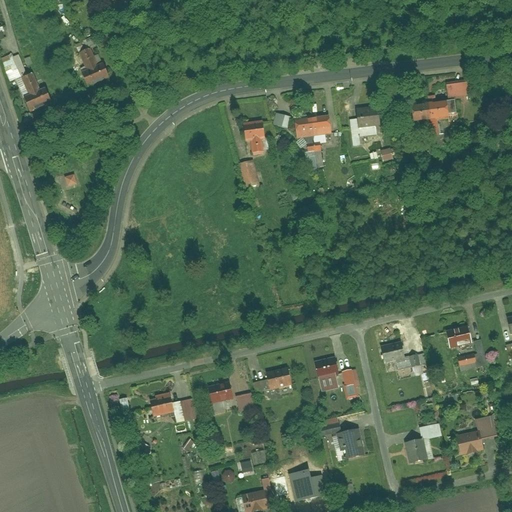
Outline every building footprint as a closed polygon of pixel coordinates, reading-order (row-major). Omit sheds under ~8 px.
[(80,73),(86,88),(109,78),(102,63),(97,65),(89,48),(78,53),(85,70),(80,73)] [(22,98),(28,113),(50,103),(44,88),(39,90),(31,73),(20,78),(27,95),(22,98)] [(445,80),(447,98),(468,95),(466,77),(445,80)] [(411,107),(414,124),(424,123),(426,137),(432,137),(443,135),(444,135),(443,121),(449,121),(448,116),(457,115),(455,101),(411,107)] [(358,145),(357,137),(375,134),(374,127),(380,126),(378,108),(355,111),(356,119),(348,121),(352,146),(358,145)] [(290,117),(275,113),(272,125),(287,129),(290,117)] [(328,115),(293,120),(296,138),(331,133),(328,115)] [(261,121),(242,124),(245,141),(249,140),(250,152),(262,150),(261,139),(264,138),(261,121)] [(443,135),(432,137),(434,148),(445,147),(443,135)] [(322,166),(319,145),(306,147),(309,167),(322,166)] [(389,149),(379,152),(382,161),(391,158),(389,149)] [(255,176),(251,162),(239,165),(242,179),(255,176)] [(77,175),(67,179),(71,188),(80,185),(77,175)] [(466,326),(445,332),(450,348),(471,342),(466,326)] [(486,366),(479,341),(472,342),(479,368),(486,366)] [(423,354),(403,359),(399,342),(380,347),(387,373),(425,363),(423,354)] [(472,354),(456,358),(460,372),(476,367),(472,354)] [(334,358),(313,364),(318,381),(338,375),(334,358)] [(289,386),(291,386),(286,368),(264,373),(268,391),(278,389),(279,395),(290,392),(289,386)] [(357,381),(354,370),(342,373),(347,392),(354,390),(352,382),(357,381)] [(227,384),(207,390),(211,405),(232,400),(227,384)] [(250,393),(235,398),(238,412),(254,408),(250,393)] [(168,394),(149,399),(154,417),(173,413),(168,394)] [(123,400),(125,415),(133,414),(131,399),(123,400)] [(195,419),(190,400),(171,404),(176,423),(195,419)] [(483,451),(480,441),(496,437),(491,416),(474,420),(477,431),(456,437),(461,457),(483,451)] [(318,429),(321,437),(340,432),(337,418),(322,422),(323,427),(318,429)] [(418,428),(421,439),(403,443),(408,464),(432,458),(428,439),(441,437),(437,424),(418,428)] [(364,456),(358,429),(335,435),(342,462),(364,456)] [(140,444),(140,456),(152,456),(153,445),(140,444)] [(266,464),(263,451),(250,454),(253,467),(266,464)] [(291,475),(297,504),(330,497),(326,477),(317,479),(315,470),(291,475)] [(195,473),(197,499),(207,498),(204,472),(195,473)] [(232,472),(224,477),(228,485),(237,480),(232,472)] [(273,488),(270,478),(260,480),(263,490),(273,488)] [(263,491),(241,496),(245,511),(252,511),(267,509),(263,491)]
